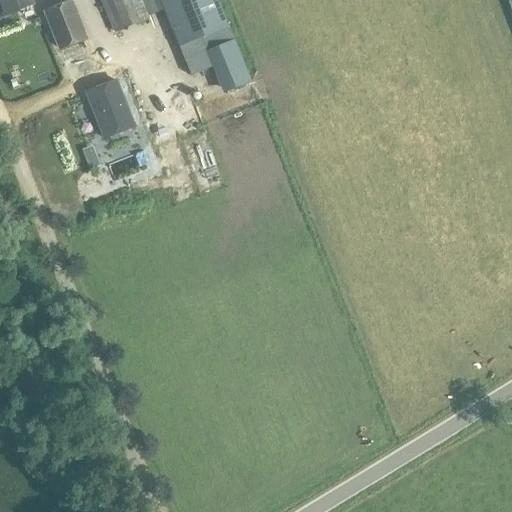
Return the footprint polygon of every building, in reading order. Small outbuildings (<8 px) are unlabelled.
[(0,0),(0,17),(33,5),(31,0),(0,0)] [(139,0),(99,0),(113,33),(147,19),(139,0)] [(216,0),(158,0),(179,48),(180,48),(228,29),(216,0)] [(69,2),(45,12),(60,50),(84,40),(69,2)] [(234,42),(211,52),(216,65),(227,93),(250,83),(234,42)] [(86,93),(105,139),(135,127),(116,81),(86,93)]
